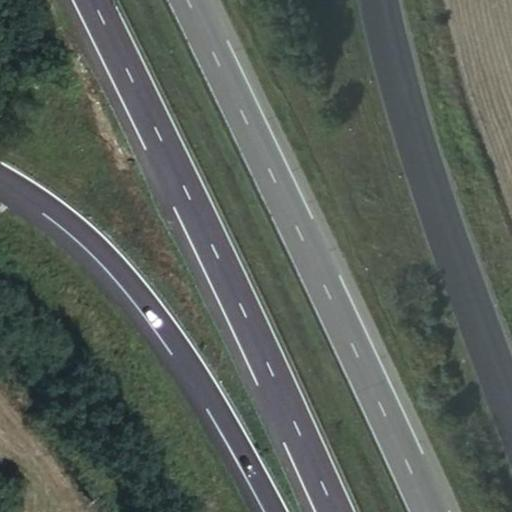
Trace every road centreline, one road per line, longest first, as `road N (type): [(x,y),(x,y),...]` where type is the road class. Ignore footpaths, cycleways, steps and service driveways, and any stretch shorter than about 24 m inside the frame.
road 1 (motorway): [(423,511),(177,0)]
road 2 (motorway): [(87,0),(332,511)]
road 3 (motorway): [(0,177),(78,230),(156,316),(275,511)]
road 4 (motorway): [(511,410),(429,178),(379,0)]
